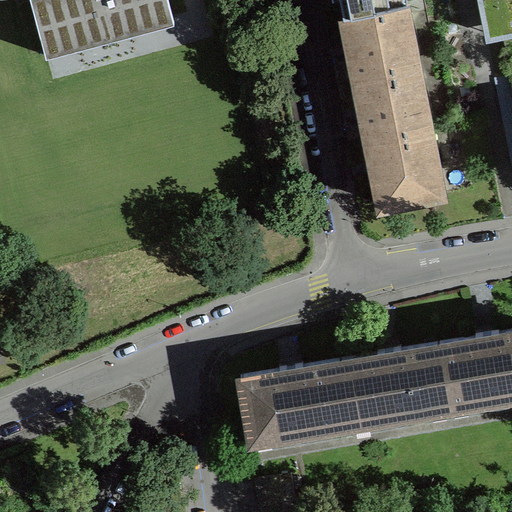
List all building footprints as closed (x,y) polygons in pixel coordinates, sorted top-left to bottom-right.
[(169,0),(31,0),(46,54),(175,20),(169,0)] [(340,0),(343,13),(401,2),(401,0),(340,0)] [(511,0),(481,0),(488,34),(502,31),(511,75),(511,0)] [(401,2),(343,13),(347,31),(356,76),(414,65),(411,52),(415,52),(407,13),(404,14),(401,2)] [(359,91),(368,139),(426,128),(424,115),(427,115),(420,76),(416,77),(414,65),(356,76),(359,91)] [(432,139),(429,140),(426,128),(368,139),(372,156),(381,203),(439,192),(436,179),(440,178),(432,139)] [(438,340),(449,403),(511,392),(511,327),(499,329),(499,326),(498,326),(483,329),(476,330),(475,330),(476,333),(438,340)] [(340,356),(351,419),(449,403),(438,340),(401,346),(401,343),(386,346),(377,347),(378,350),(340,356)] [(240,373),(251,436),(351,419),(340,356),(303,363),(303,360),(288,362),(279,363),(280,366),(240,373)] [(262,511),(295,511),(290,472),(258,476),(262,511)]
